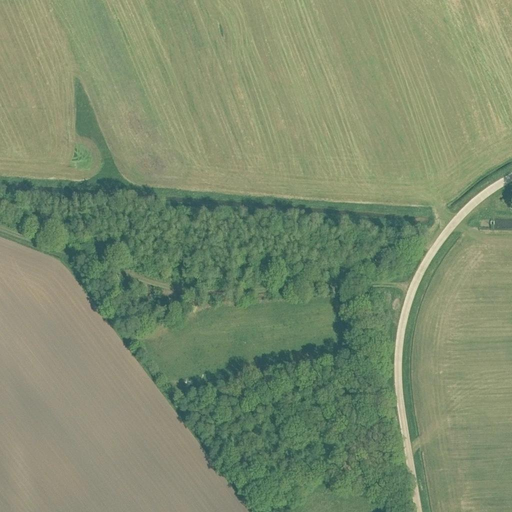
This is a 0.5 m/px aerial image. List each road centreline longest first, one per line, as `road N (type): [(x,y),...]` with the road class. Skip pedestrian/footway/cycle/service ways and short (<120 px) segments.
road 1 (track): [(0,226),(176,287),(357,285),(410,293)]
road 2 (unclassified): [(417,511),(397,378),(410,293),(446,232),(511,176)]
